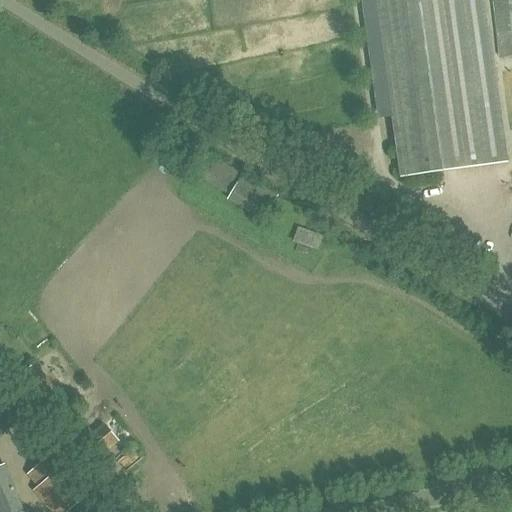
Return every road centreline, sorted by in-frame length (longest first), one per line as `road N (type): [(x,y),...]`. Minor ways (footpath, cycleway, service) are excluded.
road 1 (unclassified): [(511,313),(0,0)]
road 2 (unclassified): [(374,511),(511,477)]
